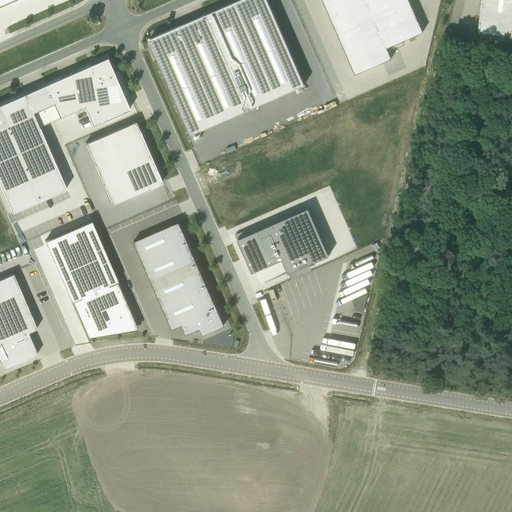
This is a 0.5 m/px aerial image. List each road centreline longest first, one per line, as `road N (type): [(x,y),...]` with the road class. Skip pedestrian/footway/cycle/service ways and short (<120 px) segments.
road 1 (unclassified): [(254,367),(256,339),(122,29)]
road 2 (unclassified): [(0,396),(108,354),(254,367)]
road 3 (unclassified): [(254,367),(511,411)]
road 4 (unclassified): [(0,81),(122,29)]
